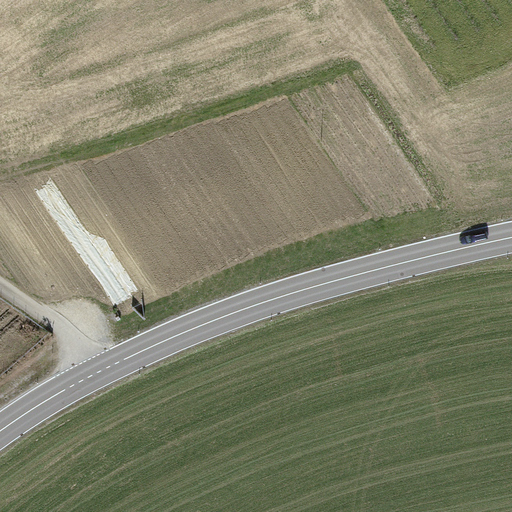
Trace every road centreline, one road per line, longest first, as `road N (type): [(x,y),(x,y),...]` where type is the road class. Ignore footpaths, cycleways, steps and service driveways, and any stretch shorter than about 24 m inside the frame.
road 1 (secondary): [(0,431),(114,363),(268,300),(511,238)]
road 2 (track): [(0,273),(114,363)]
